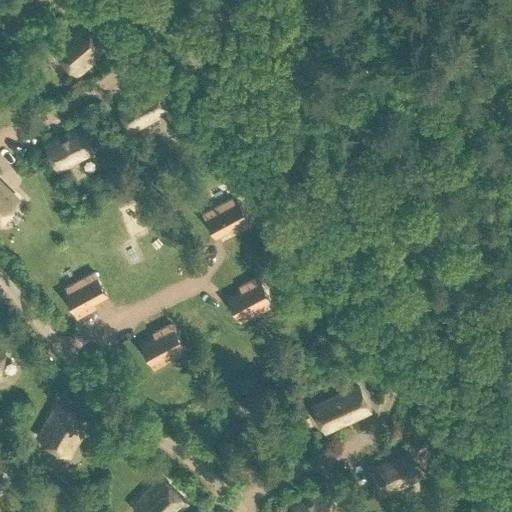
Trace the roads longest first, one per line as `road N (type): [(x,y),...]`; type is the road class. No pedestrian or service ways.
road 1 (track): [(167,0),(307,166),(342,151),(472,0)]
road 2 (track): [(307,166),(511,418)]
